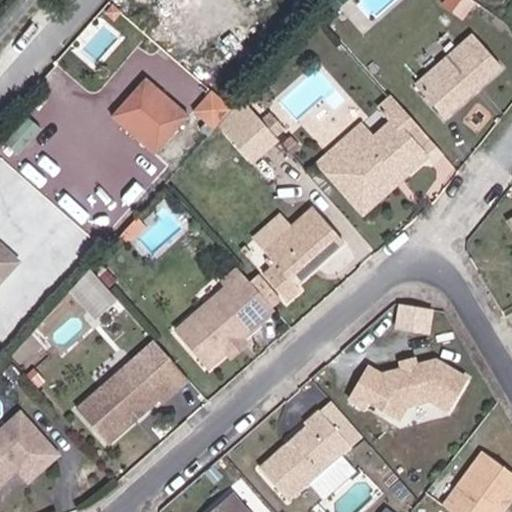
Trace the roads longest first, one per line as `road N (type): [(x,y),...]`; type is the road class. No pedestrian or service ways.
road 1 (residential): [(420,259),(128,511)]
road 2 (residential): [(420,259),(459,270),(511,362)]
road 3 (residential): [(511,151),(420,259)]
